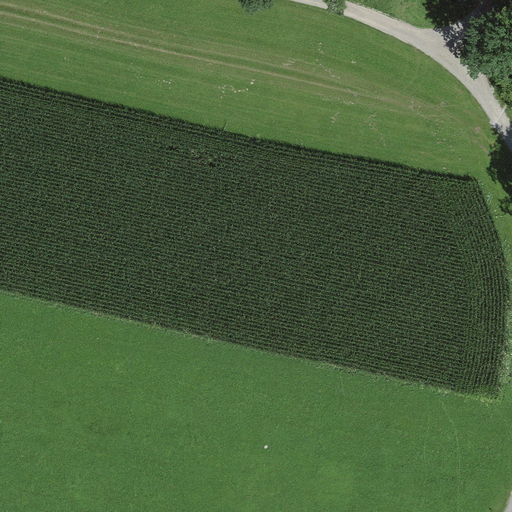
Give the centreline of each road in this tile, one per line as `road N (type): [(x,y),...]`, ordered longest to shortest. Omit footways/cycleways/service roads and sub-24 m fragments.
road 1 (track): [(491,0),(482,19),(447,46),(511,134)]
road 2 (track): [(304,0),(447,46)]
